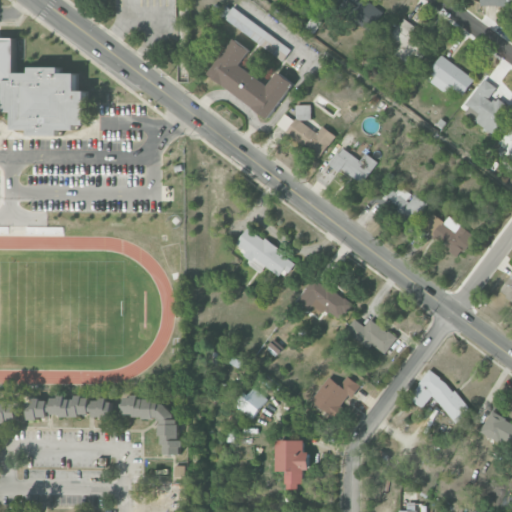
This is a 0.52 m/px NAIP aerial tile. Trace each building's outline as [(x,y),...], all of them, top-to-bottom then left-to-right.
[(225,17),(283,61),(291,50),(233,6),(225,17)] [(401,43),(394,53),(412,67),(428,46),(410,32),(415,26),(404,18),(391,35),(401,43)] [(0,82),(2,83),(14,126),(42,137),(91,123),(76,70),(15,70),(15,38),(0,38),(0,82)] [(270,117),(294,83),(278,71),(268,85),(240,65),(250,50),(233,38),(208,74),(270,117)] [(451,87),(462,95),(474,79),(443,56),(427,79),(446,93),(451,87)] [(461,111),(494,135),(511,110),(511,108),(493,94),(497,89),(485,79),(461,111)] [(311,120),(311,105),(296,105),(297,118),(286,133),(318,156),(321,156),(336,135),(323,126),(318,133),(301,120),(311,120)] [(365,184),(378,160),(365,153),(362,159),(340,147),(331,166),(365,184)] [(414,224),(426,203),(399,186),(395,194),(384,188),(376,202),(414,224)] [(460,257),(476,236),(449,216),(445,222),(432,213),(420,228),(460,257)] [(295,261),(247,228),(234,246),(250,257),(246,263),(261,273),(265,266),(283,278),(295,261)] [(511,273),(500,292),(511,300),(511,273)] [(351,304),(314,278),(297,302),(319,317),(325,309),(340,319),(351,304)] [(366,326),(354,319),(346,331),(371,348),(373,345),(387,354),(398,337),(370,319),(366,326)] [(472,411),(457,393),(450,388),(441,377),(430,369),(415,390),(408,397),(424,407),(429,399),(434,396),(448,413),(456,423),(472,411)] [(329,376),(311,400),(335,418),(360,385),(347,375),(340,385),(329,376)] [(236,407),(253,419),(267,398),(250,386),(236,407)] [(29,399),(28,418),(48,419),(48,415),(93,415),(93,417),(112,417),(113,399),(90,399),(90,397),(52,396),(52,399),(29,399)] [(161,454),(179,454),(180,402),(139,402),(139,396),(124,396),(124,416),(162,417),(161,454)] [(0,423),(16,424),(17,406),(0,405),(0,423)] [(511,443),(511,422),(491,412),(480,433),(507,447),(510,442),(511,443)] [(305,440),(278,440),(278,471),(287,471),(287,489),(298,489),(298,484),(305,484),(305,470),(309,470),(309,451),(305,451),(305,440)]
